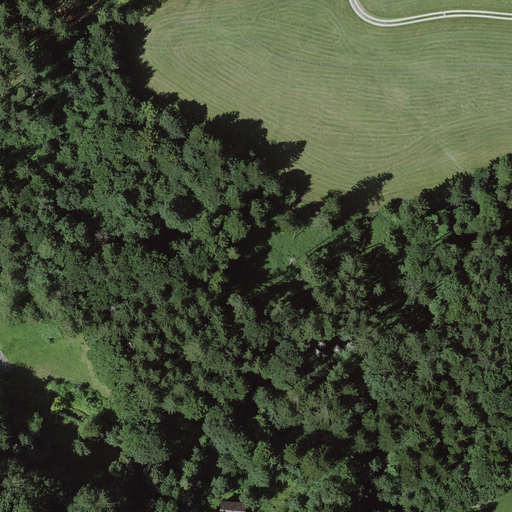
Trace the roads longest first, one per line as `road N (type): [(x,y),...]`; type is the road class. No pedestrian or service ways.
road 1 (track): [(0,393),(27,394),(110,431),(246,403),(381,465),(437,508),(476,507),(511,471)]
road 2 (track): [(511,16),(375,22),(352,0)]
